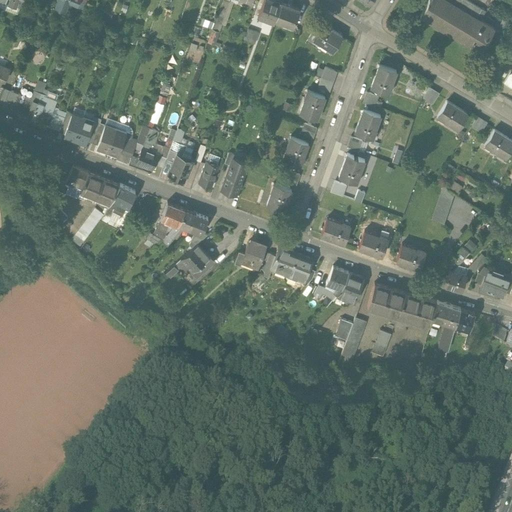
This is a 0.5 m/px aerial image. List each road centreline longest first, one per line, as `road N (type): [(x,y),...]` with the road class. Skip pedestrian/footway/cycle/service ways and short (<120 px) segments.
road 1 (residential): [(0,125),(294,239)]
road 2 (residential): [(294,239),(511,313)]
road 3 (residential): [(294,239),(371,30)]
road 4 (residential): [(511,117),(371,30)]
